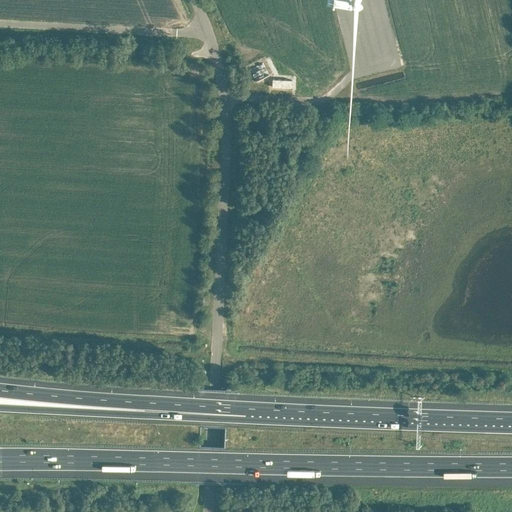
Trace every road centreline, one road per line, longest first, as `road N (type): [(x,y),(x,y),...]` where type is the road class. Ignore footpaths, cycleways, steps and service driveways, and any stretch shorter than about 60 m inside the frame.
road 1 (unclassified): [(208,511),(226,105),(222,52),(203,0)]
road 2 (motorway): [(0,458),(511,465)]
road 3 (track): [(0,24),(317,40),(390,31)]
road 4 (motorway): [(511,426),(247,416)]
road 5 (motorway): [(247,416),(0,389)]
road 6 (motorway): [(247,416),(0,407)]
